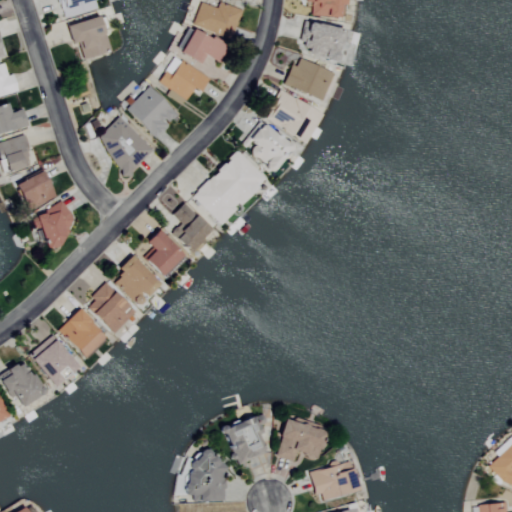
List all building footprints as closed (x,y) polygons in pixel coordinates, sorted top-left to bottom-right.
[(55,0),(59,16),(93,10),(90,0),(55,0)] [(304,0),(304,5),(309,5),(308,15),(341,16),(341,0),(304,0)] [(228,39),(240,10),(217,1),(214,9),(198,2),(190,24),(228,39)] [(76,43),(80,58),(108,51),(99,15),(64,23),(69,44),(76,43)] [(294,51),(334,60),(341,29),(301,20),(294,51)] [(225,44),(189,28),(178,53),(200,62),(203,55),(217,62),(225,44)] [(206,79),(173,56),(153,85),(179,103),(189,89),(196,94),(206,79)] [(321,100),(331,72),(291,57),(280,85),(321,100)] [(0,94),(13,91),(6,63),(0,64),(0,94)] [(121,108),(151,138),(175,114),(145,84),(121,108)] [(260,117),(304,146),(314,130),(312,128),(320,116),(279,88),(260,117)] [(9,112),(6,103),(0,104),(0,132),(25,125),(20,108),(9,112)] [(150,150),(116,115),(90,140),(124,175),(150,150)] [(237,143),(266,171),(288,149),(259,120),(237,143)] [(29,165),(22,135),(0,141),(0,169),(1,173),(29,165)] [(233,150),(187,195),(217,225),(263,180),(233,150)] [(13,185),(25,209),(52,195),(40,170),(13,185)] [(71,223),(61,201),(29,216),(44,248),(69,237),(64,226),(71,223)] [(168,232),(187,252),(209,231),(181,202),(168,214),(177,223),(168,232)] [(180,254),(155,229),(141,243),(149,251),(142,259),(159,276),(180,254)] [(114,270),(119,275),(111,283),(135,306),(157,283),(128,255),(114,270)] [(131,311),(102,282),(81,304),(110,333),(131,311)] [(52,331),(78,359),(101,339),(75,310),(52,331)] [(24,354),(47,388),(73,370),(50,336),(24,354)] [(16,376),(12,367),(0,372),(0,384),(11,409),(39,396),(27,370),(16,376)] [(234,468),(265,455),(254,429),(262,426),(257,414),(218,430),(234,468)] [(271,457),(290,462),(292,455),(313,461),(322,430),(281,419),(271,457)] [(511,487),(511,435),(508,436),(494,451),(491,457),(483,466),(491,474),(491,480),(511,487)] [(222,503),(221,463),(209,463),(208,451),(196,451),(196,462),(185,462),(186,476),(180,476),(181,497),(191,496),(191,503),(222,503)] [(354,492),(347,463),(306,472),(313,502),(354,492)] [(469,511),(502,511),(502,503),(469,504),(469,511)]
